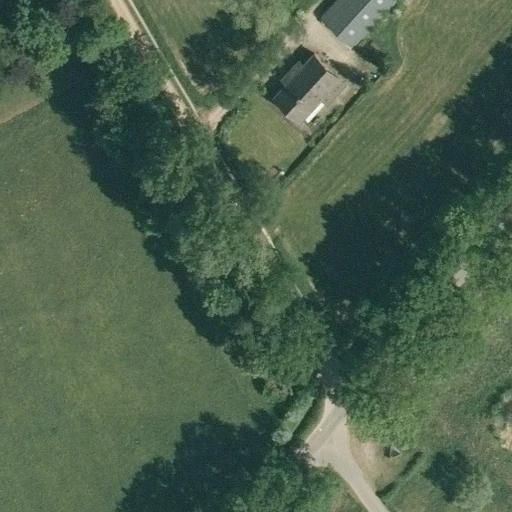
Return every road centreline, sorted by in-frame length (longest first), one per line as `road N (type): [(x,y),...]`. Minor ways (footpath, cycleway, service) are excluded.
road 1 (track): [(344,406),(319,348),(114,0)]
road 2 (unclassified): [(324,430),(511,216)]
